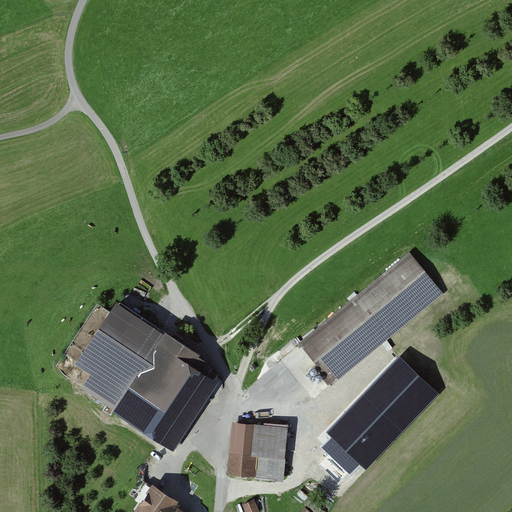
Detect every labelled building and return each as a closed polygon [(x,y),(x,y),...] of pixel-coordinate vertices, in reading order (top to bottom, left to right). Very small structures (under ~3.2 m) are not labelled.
[(409,250),(298,341),(333,383),(444,292),(409,250)] [(177,437),(184,427),(189,430),(218,385),(213,381),(217,376),(207,370),(210,365),(198,357),(200,354),(165,331),(163,334),(115,304),(74,368),(152,419),(151,420),(177,437)] [(66,353),(75,359),(82,347),(73,341),(66,353)] [(439,395),(399,357),(327,433),(367,470),(439,395)] [(287,428),(233,424),(229,476),(282,480),(287,428)] [(175,502),(149,484),(130,510),(132,511),(184,511),(173,504),(175,502)] [(254,498),(242,504),(246,511),(256,511),(260,511),(254,498)]
